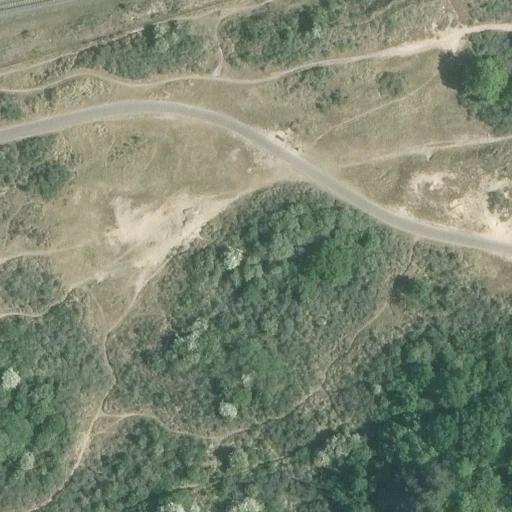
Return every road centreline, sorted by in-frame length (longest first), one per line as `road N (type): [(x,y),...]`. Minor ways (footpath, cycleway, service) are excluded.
road 1 (unknown): [(511,33),(476,30),(304,65),(264,83),(210,77),(220,60),(212,10)]
road 2 (unknown): [(0,75),(259,0)]
road 3 (unknown): [(210,77),(143,85),(86,72),(0,90)]
